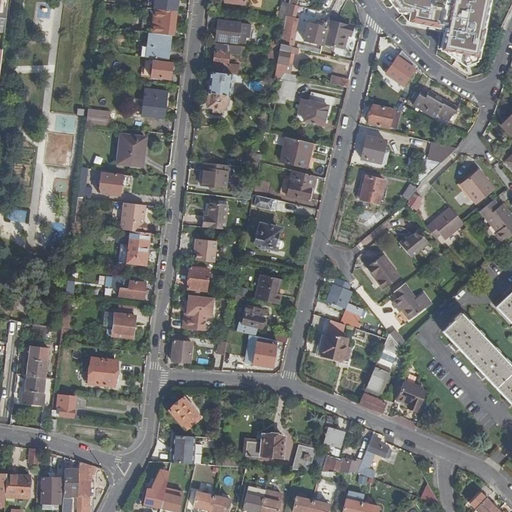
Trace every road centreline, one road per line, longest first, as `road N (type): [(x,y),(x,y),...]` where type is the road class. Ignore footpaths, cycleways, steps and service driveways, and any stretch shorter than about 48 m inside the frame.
road 1 (residential): [(376,13),(286,384)]
road 2 (residential): [(155,377),(202,0)]
road 3 (residential): [(376,13),(431,69),(476,94),(493,89),(511,35)]
road 4 (residential): [(286,384),(445,450)]
road 5 (residential): [(0,433),(132,468)]
road 6 (residential): [(155,377),(286,384)]
